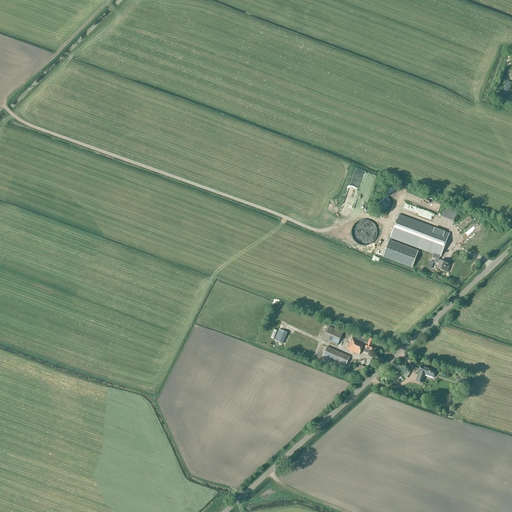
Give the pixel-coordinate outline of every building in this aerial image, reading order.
[(384,197),(383,197),(382,197),(381,197),(380,198),(379,198),(379,199),(378,200),(378,201),(377,201),(377,202),(377,203),(377,204),(377,205),(377,206),(378,207),(378,208),(379,209),(380,209),(380,210),(381,210),(382,210),(383,211),(384,211),(385,210),(386,210),(387,210),(388,209),(389,208),(390,207),(390,206),(390,205),(391,204),(391,203),(390,202),(390,201),(390,200),(389,199),(388,199),(388,198),(387,198),(386,197),(385,197),(384,197)] [(399,214),(384,254),(383,257),(412,268),(418,251),(391,241),(392,239),(433,255),(432,258),(435,259),(434,263),(438,264),(437,269),(447,272),(450,264),(438,260),(440,257),(449,233),(399,214)] [(337,346),(344,331),(330,325),(323,339),(337,346)] [(274,341),(282,344),(287,333),(279,330),(274,341)] [(367,344),(363,351),(366,353),(368,352),(369,350),(371,351),(373,347),(372,346),(374,341),(369,339),(359,335),(357,340),(364,343),(367,344)] [(359,355),(364,343),(357,340),(352,338),(346,349),(359,355)] [(322,356),(345,366),(350,357),(327,347),(322,356)] [(357,379),(365,370),(361,366),(353,375),(357,379)] [(433,378),(436,371),(420,366),(418,372),(419,373),(416,381),(422,383),(425,375),(433,378)]
